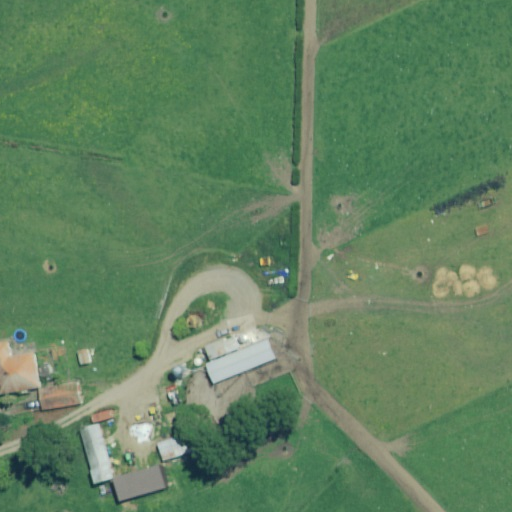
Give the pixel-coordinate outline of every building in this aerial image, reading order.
[(277,359),(270,340),(209,365),(216,383),(277,359)] [(13,357),(10,343),(0,344),(0,373),(4,394),(42,388),(36,353),(13,357)] [(92,363),(89,349),(79,351),(82,365),(92,363)] [(83,403),(79,382),(42,389),(46,410),(83,403)] [(115,418),(112,410),(94,415),(96,423),(115,418)] [(118,479),(101,424),(83,430),(100,485),(118,479)] [(206,449),(200,431),(160,443),(165,461),(206,449)]
